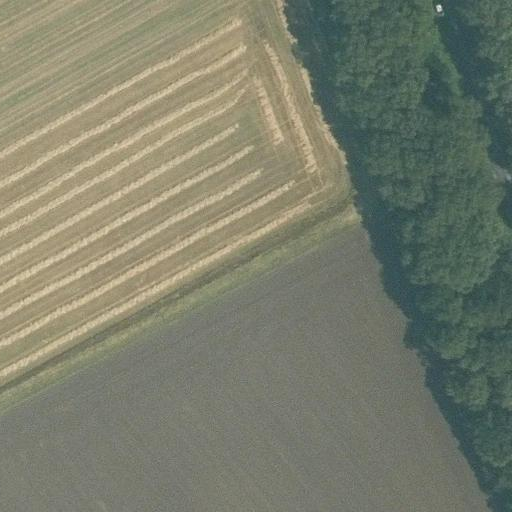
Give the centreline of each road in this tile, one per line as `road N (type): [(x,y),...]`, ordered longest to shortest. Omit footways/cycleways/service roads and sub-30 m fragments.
road 1 (track): [(0,405),(321,237),(362,205),(367,187),(300,0)]
road 2 (primary): [(511,185),(446,0)]
